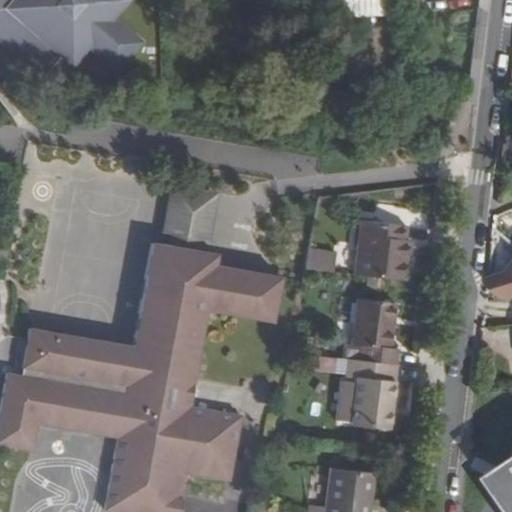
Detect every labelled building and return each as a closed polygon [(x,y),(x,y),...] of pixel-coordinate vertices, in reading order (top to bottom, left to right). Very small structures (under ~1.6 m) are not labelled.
[(0,0),(0,52),(34,81),(51,60),(63,70),(80,51),(110,77),(138,45),(109,20),(125,2),(122,0),(0,0)] [(214,237),(217,190),(169,187),(166,234),(214,237)] [(414,220),(370,217),(366,271),(417,274),(420,244),(412,243),(413,233),(414,220)] [(420,234),(413,233),(412,243),(420,244),(420,234)] [(218,253),(151,241),(132,346),(27,328),(20,375),(4,372),(0,396),(0,446),(31,452),(36,425),(116,439),(103,511),(106,511),(181,511),(188,474),(230,481),(234,459),(242,415),(190,406),(207,311),(274,322),(282,276),(216,264),(218,253)] [(306,267),(333,271),(337,251),(310,246),(306,267)] [(511,273),(494,279),(494,284),(511,301),(511,273)] [(360,350),(368,351),(367,358),(407,361),(408,354),(399,353),(402,307),(363,304),(360,350)] [(343,374),(344,358),(314,355),(313,371),(343,374)] [(356,358),(344,357),(344,358),(343,374),(355,375),(356,358)] [(362,423),(402,426),(407,361),(367,358),(356,358),(355,375),(355,376),(366,377),(362,423)] [(511,511),(511,459),(484,478),(507,511),(511,511)] [(373,511),(378,473),(336,469),(331,511),(373,511)]
